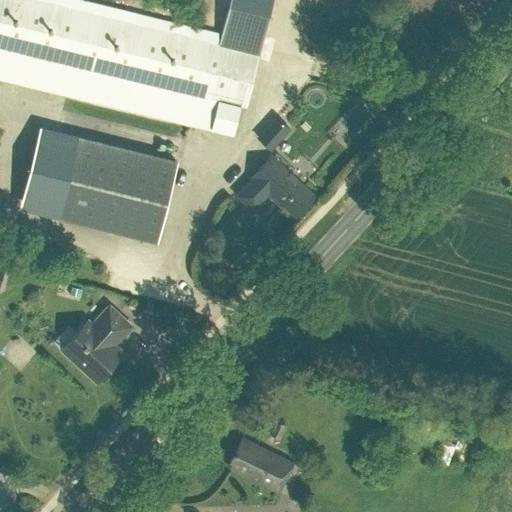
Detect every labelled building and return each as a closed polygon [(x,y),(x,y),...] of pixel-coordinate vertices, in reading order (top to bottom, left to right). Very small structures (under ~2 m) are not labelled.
[(79,0),(0,0),(0,46),(245,106),(258,55),(260,44),(271,0),(229,0),(218,45),(213,44),(216,33),(79,0)] [(286,130),(272,118),(254,140),(268,151),(286,130)] [(57,215),(156,240),(176,160),(77,136),(57,215)] [(281,205),(294,217),(312,197),(271,156),(248,178),(249,179),(234,195),(251,211),(266,195),(279,207),(281,205)] [(56,350),(92,383),(119,354),(110,345),(128,327),(105,306),(88,325),(83,321),(56,350)] [(262,429),(278,436),(283,424),(285,425),(289,415),(277,409),(274,415),(269,413),(262,429)] [(245,436),(242,441),(239,439),(226,465),(277,491),(293,460),(245,436)]
